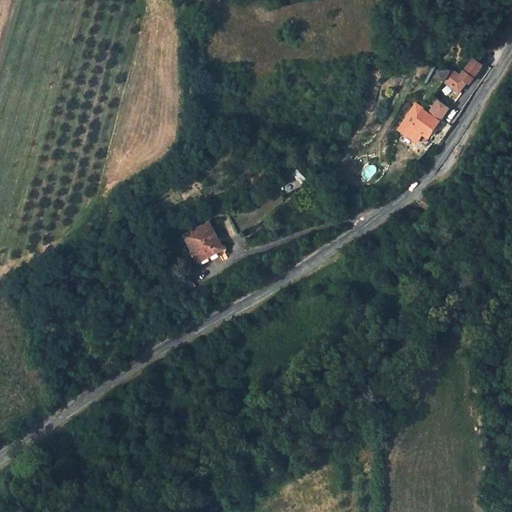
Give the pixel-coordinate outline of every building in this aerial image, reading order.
[(460,94),(468,84),(470,86),(484,68),(475,62),(462,79),(454,73),(446,84),(460,94)] [(436,78),(445,84),(452,73),(446,73),(440,73),(436,78)] [(430,116),(441,124),(450,111),(439,103),(430,116)] [(418,144),(424,136),(429,140),(441,124),(430,116),(416,107),(399,131),(418,144)] [(415,205),(430,216),(436,207),(422,195),(415,205)] [(214,223),(190,235),(203,261),(227,250),(214,223)]
